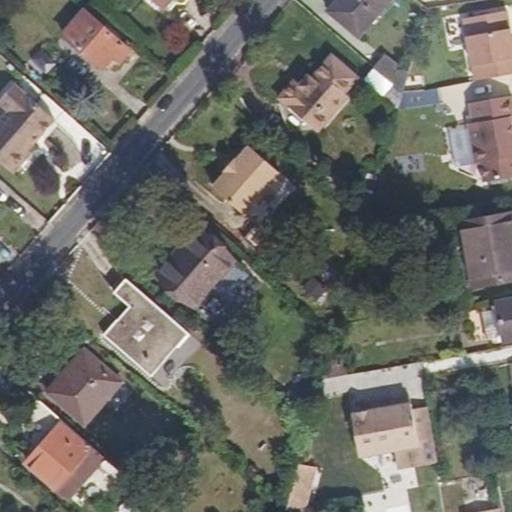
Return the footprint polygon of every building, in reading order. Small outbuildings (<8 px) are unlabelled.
[(155,0),(165,8),(172,0),(155,0)] [(340,0),(332,11),(363,37),(394,0),(340,0)] [(475,77),(511,70),(511,35),(508,8),(464,16),(475,77)] [(102,25),(89,13),(67,38),(106,71),(118,57),(124,62),(133,52),(107,29),(111,25),(106,21),(102,25)] [(298,76),(281,95),(321,129),(352,94),(348,91),(361,76),(335,53),(316,75),(313,74),(305,82),(298,76)] [(385,53),(375,64),(377,66),(405,91),(410,74),(385,53)] [(401,107),(405,91),(377,66),(365,82),(399,111),(401,107)] [(37,135),(40,138),(55,119),(15,83),(0,99),(0,103),(9,112),(0,122),(0,160),(14,172),(30,154),(28,151),(34,144),(32,140),(37,135)] [(405,91),(401,107),(441,99),(439,84),(424,87),(405,91)] [(511,175),(511,93),(472,101),(475,121),(470,122),(478,161),(483,160),(486,180),(511,175)] [(403,111),(405,120),(415,119),(413,109),(403,111)] [(55,119),(40,138),(42,140),(58,122),(55,119)] [(247,215),(281,174),(251,147),(239,162),(237,160),(225,172),(228,174),(215,188),(247,215)] [(355,215),(368,226),(381,176),(369,173),(363,194),(361,194),(355,215)] [(511,212),(450,223),(462,289),(511,280),(511,212)] [(195,307),(235,263),(200,233),(176,261),(173,259),(159,276),(195,307)] [(189,335),(125,278),(112,291),(131,307),(106,336),(153,376),(189,335)] [(335,296),(317,280),(309,291),(325,306),(335,296)] [(511,339),(511,299),(500,302),(500,305),(494,307),(494,309),(484,312),(489,337),(498,336),(500,342),(511,339)] [(87,424),(124,382),(91,352),(74,372),(70,370),(50,392),(87,424)] [(332,355),(326,379),(340,377),(342,353),(332,355)] [(105,456),(29,390),(14,407),(49,439),(31,461),(70,495),(105,456)] [(374,410),(355,413),(361,455),(396,449),(399,469),(423,466),(423,463),(439,461),(435,435),(419,438),(414,408),(412,396),(393,400),(394,406),(374,410)] [(373,403),(374,410),(394,406),(393,400),(373,403)] [(419,438),(435,435),(431,406),(414,408),(419,438)] [(244,470),(253,478),(262,468),(253,460),(244,470)] [(302,463),(289,509),(289,511),(304,508),(307,507),(318,467),(302,463)] [(274,496),(261,485),(252,496),(265,507),(274,496)]
